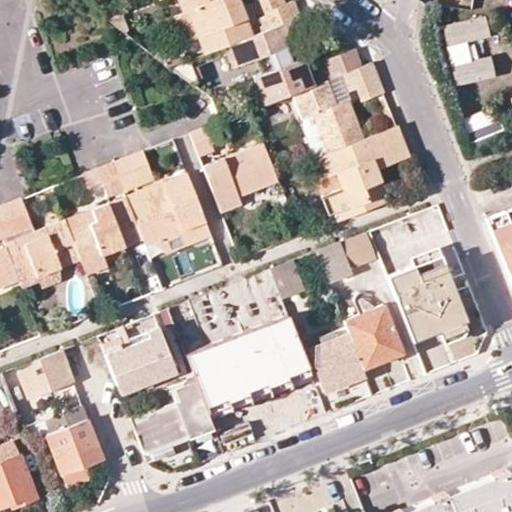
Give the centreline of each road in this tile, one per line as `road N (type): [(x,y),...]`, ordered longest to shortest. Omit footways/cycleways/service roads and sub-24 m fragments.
road 1 (tertiary): [(511,370),(143,511)]
road 2 (residential): [(388,38),(511,339)]
road 3 (residential): [(189,120),(111,146),(84,91),(74,85),(39,94)]
